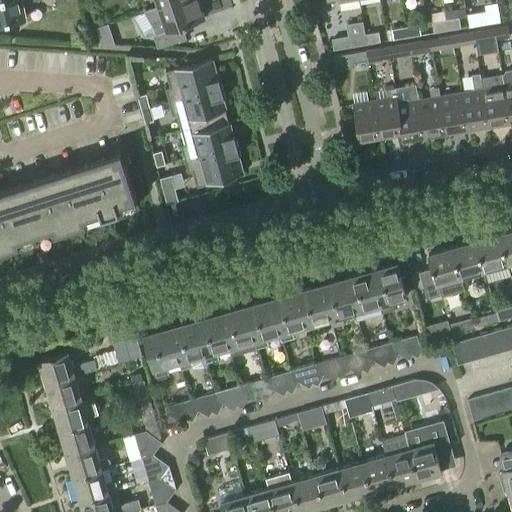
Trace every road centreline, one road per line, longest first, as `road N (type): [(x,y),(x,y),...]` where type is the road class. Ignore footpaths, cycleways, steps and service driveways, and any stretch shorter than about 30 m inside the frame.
road 1 (residential): [(0,300),(329,201)]
road 2 (residential): [(329,201),(281,0)]
road 3 (residential): [(329,201),(511,168)]
